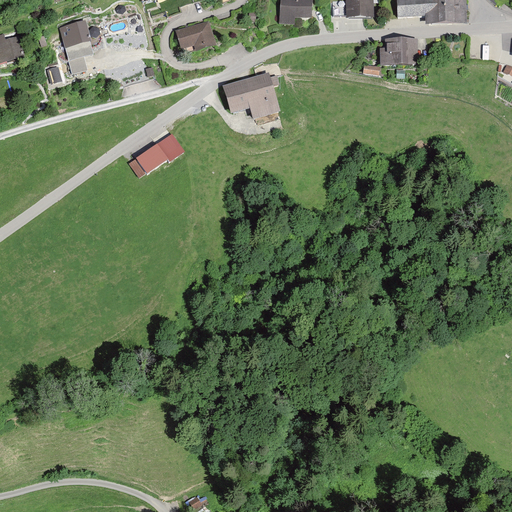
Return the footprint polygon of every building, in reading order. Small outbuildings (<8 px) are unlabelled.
[(280,0),(279,16),(309,19),(310,0),(280,0)] [(346,0),(347,17),(370,16),(370,2),(370,0),(346,0)] [(430,24),(464,24),(463,0),(402,0),(403,1),(395,1),(396,18),(425,17),(425,24),(430,24)] [(487,0),(498,8),(503,2),(500,0),(487,0)] [(84,56),(93,54),(85,23),(60,29),(73,75),(88,71),(84,56)] [(196,50),(212,46),(205,25),(177,34),(181,49),(183,54),(196,50)] [(21,55),(20,55),(16,41),(2,44),(0,37),(0,66),(5,65),(4,61),(20,57),(22,57),(21,55)] [(413,65),(412,65),(412,43),(386,43),(386,46),(381,47),(381,66),(413,66),(413,65)] [(363,75),(377,76),(378,69),(364,67),(363,75)] [(62,82),(58,68),(48,71),(52,85),(62,82)] [(252,120),(277,113),(270,88),(277,86),(274,78),(224,92),(229,112),(248,107),(252,120)] [(182,153),(171,138),(156,148),(165,162),(167,164),(182,153)] [(136,162),(144,174),(145,176),(165,162),(156,148),(136,162)] [(129,167),(137,179),(144,174),(136,162),(129,167)]
